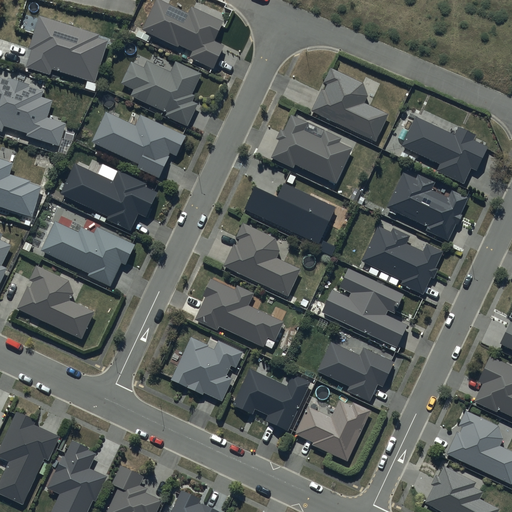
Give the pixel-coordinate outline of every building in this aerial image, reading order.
[(223,22),(191,7),(188,14),(158,0),(156,0),(141,31),(178,48),(179,46),(191,52),(189,58),(213,70),(224,46),(215,42),(223,22)] [(99,35),(39,16),(28,50),(30,51),(25,68),(50,76),(51,71),(94,84),(107,41),(98,39),(99,35)] [(202,74),(176,61),(170,72),(147,60),(143,68),(131,62),(120,84),(133,90),(130,96),(165,114),(164,116),(186,127),(198,104),(192,102),(195,95),(192,94),(202,74)] [(321,89),(310,112),(375,143),(388,115),(369,106),(380,83),(366,77),(362,84),(329,68),(322,83),(326,85),(324,90),(321,89)] [(29,84),(8,78),(7,80),(0,77),(0,133),(2,134),(4,127),(26,135),(26,136),(58,147),(66,124),(47,118),(52,101),(41,97),(43,91),(29,86),(29,84)] [(152,121),(141,115),(141,116),(133,112),(128,123),(118,118),(120,114),(110,109),(108,114),(105,112),(90,143),(138,166),(136,169),(158,179),(170,155),(176,157),(186,137),(161,125),(163,122),(154,117),(152,121)] [(306,122),(290,115),(283,132),(280,130),(275,140),(278,142),(270,159),(293,169),(295,166),(335,185),(352,149),(351,149),(352,146),(340,141),(341,139),(326,132),(328,128),(308,119),(306,122)] [(455,135),(415,116),(400,148),(438,165),(435,172),(464,185),(471,170),(476,172),(487,147),(485,146),(487,143),(475,137),(476,135),(459,127),(455,135)] [(0,208),(31,218),(41,187),(30,184),(31,182),(9,175),(13,164),(0,159),(0,208)] [(155,189),(118,171),(118,172),(107,167),(102,177),(87,170),(89,167),(79,162),(77,165),(74,164),(60,194),(98,212),(95,218),(105,223),(106,221),(131,232),(138,215),(146,218),(157,193),(154,191),(155,189)] [(416,179),(403,172),(385,208),(426,228),(425,231),(447,242),(456,224),(458,225),(463,215),(460,214),(467,198),(452,190),(448,198),(431,190),(434,183),(418,174),(416,179)] [(336,207),(283,183),(277,196),(255,186),(245,209),(319,244),(336,207)] [(135,245),(97,227),(95,230),(88,227),(86,230),(80,227),(78,232),(69,228),(71,225),(64,222),(62,225),(54,221),(40,252),(88,274),(87,277),(111,288),(121,265),(125,266),(135,245)] [(276,238),(242,223),(235,238),(239,240),(236,245),(234,244),(223,267),(288,297),(301,270),(277,258),(281,252),(276,238)] [(391,232),(377,226),(361,262),(371,267),(367,273),(376,277),(379,271),(401,281),(399,285),(423,296),(431,278),(433,279),(438,269),(435,268),(443,251),(426,244),(423,251),(406,244),(410,235),(393,228),(391,232)] [(10,240),(0,234),(0,283),(7,269),(2,266),(12,246),(8,244),(10,240)] [(59,277),(36,266),(29,281),(32,283),(29,288),(28,287),(17,309),(81,340),(94,313),(74,303),(84,284),(61,272),(59,277)] [(403,295),(349,269),(348,270),(344,268),(335,287),(350,294),(348,297),(329,288),(317,312),(397,349),(408,326),(386,315),(388,312),(391,313),(392,311),(399,314),(405,301),(401,299),(403,295)] [(235,290),(210,279),(203,296),(205,297),(195,320),(217,330),(219,326),(264,347),(268,338),(275,342),(284,322),(249,305),(254,293),(237,285),(235,290)] [(511,323),(510,322),(500,345),(511,350),(511,323)] [(235,368),(243,353),(218,341),(217,343),(210,339),(207,345),(191,337),(170,381),(202,397),(204,393),(221,403),(223,399),(225,400),(233,384),(231,383),(233,379),(226,375),(231,366),(235,368)] [(396,364),(364,348),(360,356),(330,342),(316,372),(348,387),(345,392),(369,403),(377,385),(384,389),(396,364)] [(482,385),(474,402),(496,413),(498,411),(511,417),(511,367),(490,357),(478,382),(482,385)] [(293,430),(314,384),(293,374),(290,379),(284,376),(281,384),(249,369),(232,406),(252,415),(254,410),(268,416),(265,422),(287,432),(288,428),(293,430)] [(371,411),(353,402),(351,406),(339,400),(331,418),(308,407),(295,436),(312,444),(311,446),(346,462),(371,411)] [(465,411),(458,427),(462,428),(460,433),(456,431),(446,455),(510,485),(511,481),(511,452),(500,447),(503,439),(498,427),(465,411)] [(59,437),(34,426),(36,421),(17,412),(0,447),(0,457),(9,462),(0,481),(0,494),(22,505),(43,462),(46,464),(59,437)] [(107,477),(89,468),(96,454),(89,450),(89,449),(72,441),(64,457),(61,456),(46,489),(59,495),(50,511),(87,511),(93,502),(95,503),(107,477)] [(121,466),(111,486),(117,488),(105,511),(156,511),(162,500),(146,493),(148,489),(140,485),(144,477),(121,466)] [(436,476),(431,485),(434,487),(425,504),(441,511),(498,511),(500,510),(480,500),(484,493),(474,488),(476,483),(444,466),(438,477),(436,476)] [(200,499),(181,490),(171,511),(218,511),(199,503),(200,499)]
